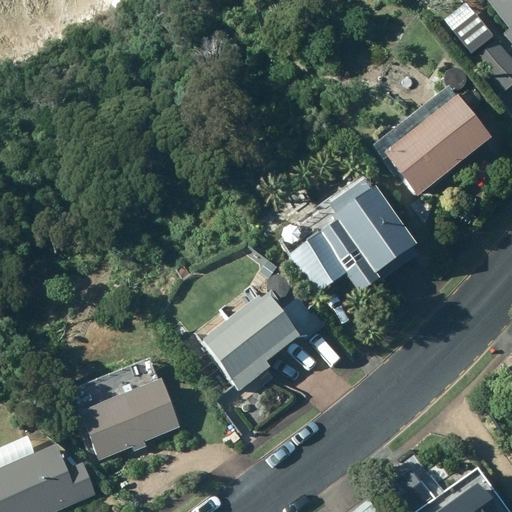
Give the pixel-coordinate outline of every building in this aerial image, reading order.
[(511,0),(486,0),(508,26),(502,31),(510,42),(504,98),(511,98),(511,0)] [(445,82),(374,138),(416,190),(486,134),(445,82)] [(283,252),(312,293),(345,270),(357,287),(374,275),(369,269),(411,240),(371,184),(368,186),(360,175),(327,200),(334,209),(329,212),(333,217),(283,252)] [(196,335),(236,389),(263,368),(257,361),(296,332),(272,299),(274,297),(265,285),(196,335)] [(102,480),(183,446),(161,395),(80,429),(102,480)] [(0,511),(91,511),(81,483),(65,489),(56,466),(30,476),(23,456),(0,464),(0,511)] [(409,467),(380,489),(397,511),(407,511),(430,496),(409,467)] [(497,511),(473,479),(429,511),(497,511)]
